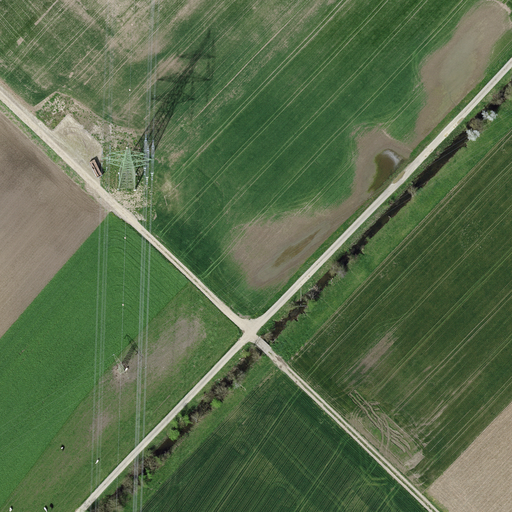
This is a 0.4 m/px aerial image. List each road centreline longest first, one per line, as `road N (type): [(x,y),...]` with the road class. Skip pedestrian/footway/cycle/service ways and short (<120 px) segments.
road 1 (track): [(511,59),(80,511)]
road 2 (track): [(0,94),(433,511)]
